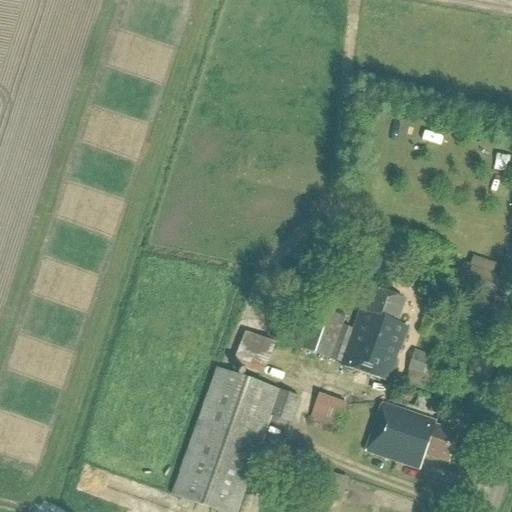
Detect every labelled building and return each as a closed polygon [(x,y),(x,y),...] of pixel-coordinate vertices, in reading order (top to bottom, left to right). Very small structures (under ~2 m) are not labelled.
[(463,263),(457,281),(501,296),(507,277),(463,263)] [(398,325),(406,302),(369,289),(342,367),(390,384),(398,360),(394,359),(397,352),(401,353),(409,329),(398,325)] [(332,361),(346,319),(315,309),(300,350),(332,361)] [(261,377),(274,345),(244,333),(231,365),(261,377)] [(290,424),(299,400),(217,369),(172,497),(214,511),(236,511),(270,417),(290,424)] [(337,431),(346,404),(318,394),(308,421),(337,431)] [(433,399),(428,410),(437,414),(442,403),(433,399)] [(447,465),(458,435),(434,427),(436,424),(383,405),(366,455),(419,473),(424,457),(447,465)] [(107,471),(82,462),(73,487),(147,511),(153,493),(105,477),(107,471)]
